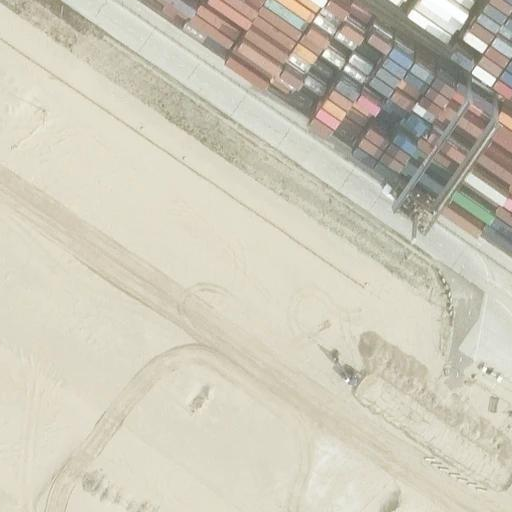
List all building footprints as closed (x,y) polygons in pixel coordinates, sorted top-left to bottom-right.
[(478,0),(460,31),(477,41),(487,25),(488,26),(503,0),(478,0)] [(138,73),(128,93),(138,97),(148,77),(138,73)] [(423,170),(436,153),(414,137),(412,140),(374,111),(363,124),(423,170)] [(377,293),(389,272),(326,236),(314,258),(377,293)] [(335,458),(349,440),(318,417),(304,436),(335,458)]
